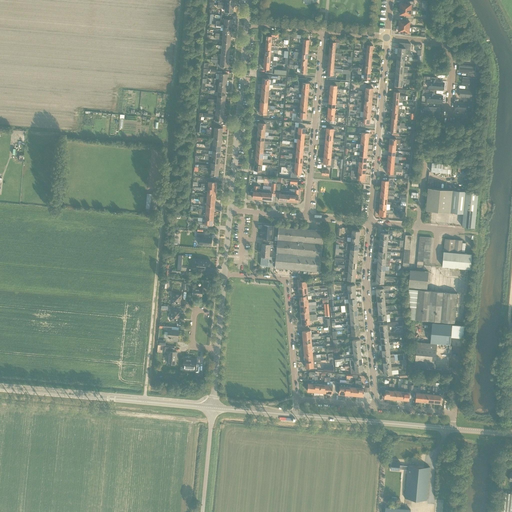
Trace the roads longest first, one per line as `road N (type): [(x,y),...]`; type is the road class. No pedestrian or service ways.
road 1 (track): [(172,100),(145,401)]
road 2 (tertiary): [(212,406),(0,387)]
road 3 (residential): [(370,222),(387,36)]
road 4 (residential): [(306,216),(324,31)]
road 5 (residential): [(230,209),(247,24)]
road 6 (residential): [(376,405),(366,290),(370,222)]
road 7 (residential): [(224,272),(286,278),(295,398)]
road 8 (tertiary): [(452,428),(296,414)]
road 9 (residential): [(387,36),(446,45),(453,60),(449,112)]
